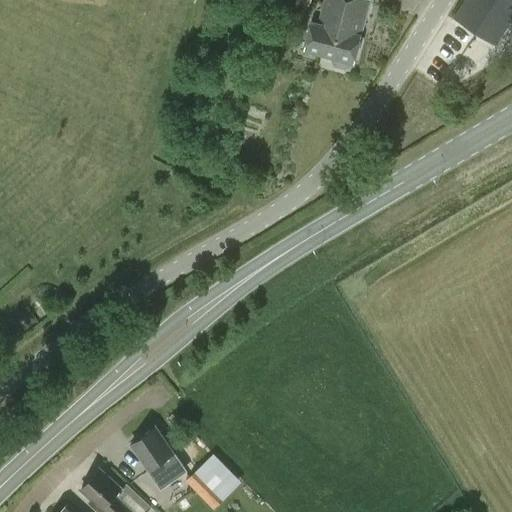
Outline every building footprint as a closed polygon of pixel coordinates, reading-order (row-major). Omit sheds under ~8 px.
[(254,0),(254,1),(304,14),(307,0),(254,0)] [(324,0),(319,23),(312,22),(305,50),(354,63),(362,34),(370,0),(324,0)] [(511,0),(465,0),(460,10),(494,31),(511,0)] [(223,41),(252,48),(256,32),(227,24),(223,41)] [(183,467),(174,454),(155,426),(132,442),(160,483),(183,467)] [(229,494),(218,482),(225,476),(208,458),(186,481),(214,509),(229,494)] [(116,494),(115,493),(120,487),(101,470),(84,489),(95,499),(92,502),(101,509),(102,507),(107,511),(132,511),(134,511),(135,511),(143,511),(150,505),(127,483),(116,494)]
